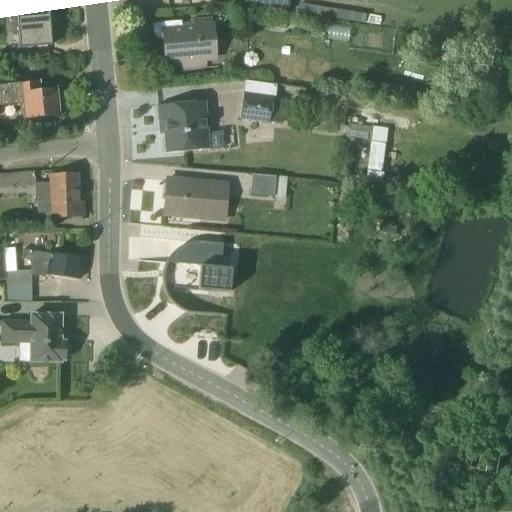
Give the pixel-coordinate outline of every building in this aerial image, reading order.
[(290,0),(238,0),(238,4),(289,12),(290,0)] [(11,8),(12,45),(44,44),(43,8),(11,8)] [(160,41),(163,70),(178,69),(179,74),(206,71),(206,64),(215,63),(211,19),(191,21),(191,26),(180,27),(180,22),(150,25),(152,41),(160,41)] [(56,119),(53,91),(38,92),(38,84),(0,87),(0,108),(20,107),(22,122),(56,119)] [(271,97),(241,93),(237,122),(268,126),(268,124),(281,126),(285,101),(271,100),(271,97)] [(203,103),(155,107),(157,125),(161,125),(164,156),(220,150),(219,133),(206,134),(203,103)] [(0,191),(33,189),(35,221),(48,221),(71,219),(71,224),(79,223),(79,218),(80,218),(80,204),(76,204),(75,176),(48,178),(49,185),(34,185),(33,175),(0,176),(0,191)] [(286,180),(251,176),(249,197),(283,201),(286,180)] [(227,187),(166,182),(163,216),(225,222),(227,187)] [(79,259),(20,251),(18,261),(29,263),(27,277),(44,279),(44,277),(76,282),(79,259)] [(14,273),(14,252),(3,252),(5,303),(30,302),(29,278),(26,278),(26,272),(14,273)] [(220,281),(207,275),(200,291),(212,297),(220,281)] [(272,299),(236,282),(226,303),(262,320),(272,299)] [(27,323),(0,322),(0,346),(16,346),(16,364),(58,365),(58,362),(63,363),(63,360),(67,358),(67,350),(63,347),(63,328),(58,328),(59,317),(27,316),(27,323)] [(186,317),(172,344),(244,379),(257,352),(186,317)] [(500,459),(485,456),(481,471),(496,474),(500,459)]
